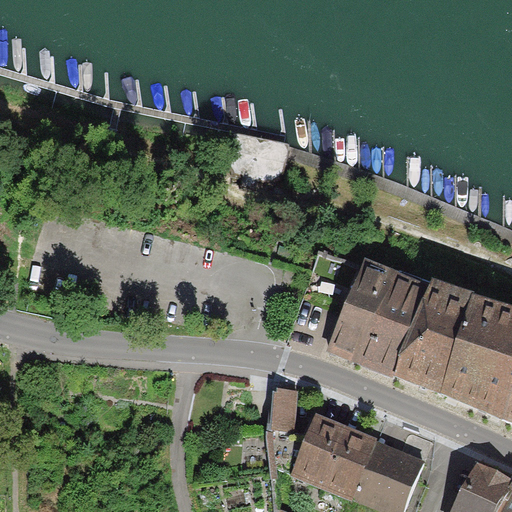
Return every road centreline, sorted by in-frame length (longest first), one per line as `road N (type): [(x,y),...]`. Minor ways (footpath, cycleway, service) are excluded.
road 1 (tertiary): [(466,435),(321,371),(191,350)]
road 2 (track): [(511,268),(303,200)]
road 3 (tertiary): [(191,350),(94,344),(0,324)]
road 4 (residential): [(188,511),(180,421),(191,350)]
